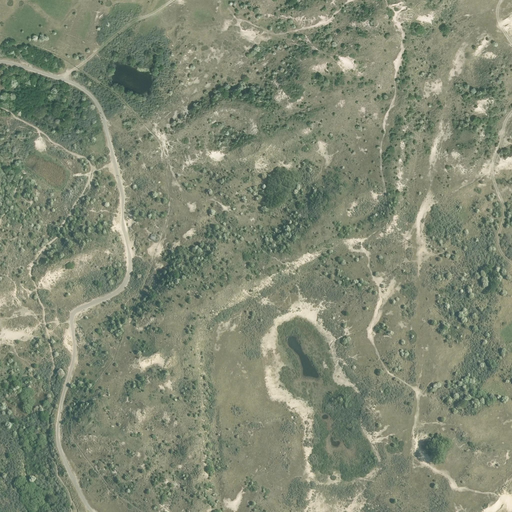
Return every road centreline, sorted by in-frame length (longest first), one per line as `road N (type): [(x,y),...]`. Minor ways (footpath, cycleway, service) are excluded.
road 1 (unknown): [(0,108),(91,168),(59,235),(30,272),(53,366),(47,443),(71,511)]
road 2 (track): [(511,112),(490,170),(511,263)]
road 3 (track): [(173,0),(62,79)]
